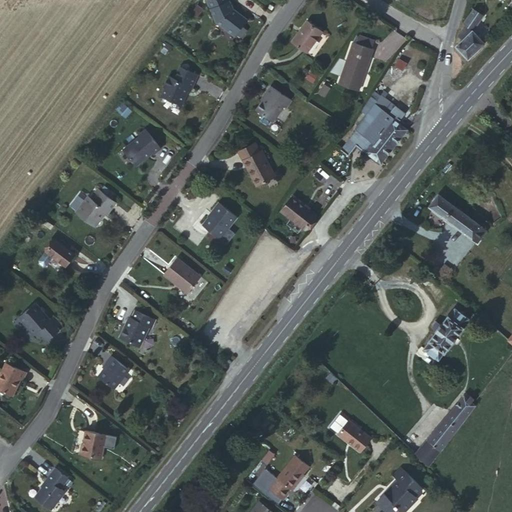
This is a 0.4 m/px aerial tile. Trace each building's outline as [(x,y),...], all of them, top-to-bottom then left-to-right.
[(227,0),(209,0),(205,2),(214,23),(221,29),(222,28),(233,37),(236,34),(240,28),(246,20),(232,10),(227,0)] [(192,17),(198,10),(193,6),(187,13),(192,17)] [(464,39),(473,30),(484,15),(474,8),(463,23),(466,25),(458,35),(464,39)] [(307,17),(293,39),(307,49),(322,27),(307,17)] [(241,38),(245,31),(240,28),(236,34),(241,38)] [(468,59),(485,43),(473,30),(464,39),(456,47),(468,59)] [(359,36),(357,43),(371,48),(373,40),(359,36)] [(371,48),(357,43),(353,42),(339,84),(360,91),(373,49),(371,48)] [(399,58),(395,66),(403,71),(408,63),(399,58)] [(166,87),(162,96),(182,104),(187,93),(186,93),(187,89),(190,91),(189,93),(190,93),(198,74),(180,66),(175,78),(169,76),(164,86),(166,87)] [(324,84),(319,93),(324,96),(330,87),(324,84)] [(267,95),(256,111),(273,123),(284,107),(285,108),(291,100),(271,87),(266,94),(267,95)] [(356,130),(341,149),(348,154),(357,144),(381,163),(407,129),(398,123),(405,113),(384,96),(385,93),(380,91),(376,99),(377,100),(376,103),(356,129),(356,130)] [(139,135),(123,149),(136,165),(152,151),(154,153),(161,147),(145,128),(138,134),(139,135)] [(238,149),(244,157),(247,156),(260,148),(254,139),(238,149)] [(254,169),(251,170),(258,183),(277,173),(262,147),(260,148),(247,156),(254,169)] [(247,156),(244,157),(251,170),(254,169),(247,156)] [(87,198),(77,212),(96,226),(102,218),(100,217),(103,215),(105,217),(114,204),(97,190),(90,200),(87,198)] [(486,231),(439,195),(430,207),(477,242),(482,236),(486,231)] [(294,196),(282,210),(305,229),(316,215),(300,203),(301,201),(294,196)] [(215,211),(211,217),(205,226),(222,238),(239,215),(221,201),(214,210),(215,211)] [(55,240),(46,252),(65,267),(75,255),(55,240)] [(178,259),(166,275),(190,294),(203,277),(178,259)] [(437,266),(432,273),(445,282),(450,276),(448,274),(452,270),(444,265),(441,269),(437,266)] [(36,304),(20,317),(29,327),(25,330),(31,337),(39,331),(48,341),(59,331),(57,328),(61,325),(54,318),(51,321),(36,304)] [(444,324),(439,329),(431,339),(431,340),(426,346),(439,358),(444,352),(445,353),(448,350),(456,342),(468,328),(467,327),(473,321),(460,309),(454,315),(453,314),(444,324)] [(131,317),(121,338),(139,347),(150,328),(151,329),(156,320),(138,310),(134,318),(131,317)] [(436,326),(439,329),(444,324),(440,321),(436,326)] [(108,364),(99,375),(115,388),(130,370),(113,356),(107,363),(108,364)] [(7,363),(0,377),(0,389),(12,396),(21,378),(23,379),(27,371),(7,363)] [(428,439),(441,450),(475,405),(464,395),(428,439)] [(337,434),(347,420),(345,418),(334,431),(337,434)] [(370,437),(347,420),(337,434),(359,452),(370,437)] [(83,443),(81,454),(101,459),(106,434),(87,431),(85,443),(83,443)] [(416,454),(429,466),(431,463),(441,450),(428,439),(416,454)] [(276,506),(288,490),(301,474),(302,474),(307,467),(294,457),(276,480),(265,471),(252,487),(276,506)] [(391,484),(383,493),(385,495),(379,501),(388,511),(393,506),(395,507),(396,508),(397,506),(403,511),(417,497),(415,494),(422,487),(400,466),(392,474),(397,479),(392,485),(391,484)] [(43,487),(36,497),(52,509),(66,491),(61,487),(68,477),(56,468),(42,486),(43,487)] [(301,474),(288,490),(290,491),(303,475),(302,474),(301,474)] [(367,487),(362,482),(351,496),(356,501),(367,487)] [(385,495),(383,493),(375,501),(385,511),(390,511),(395,507),(393,506),(388,511),(379,501),(385,495)] [(269,511),(258,503),(250,511),(269,511)]
